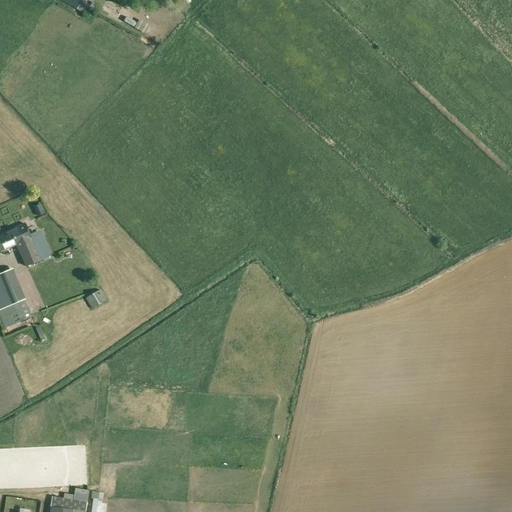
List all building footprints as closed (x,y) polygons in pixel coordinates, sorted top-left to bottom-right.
[(81,0),(61,0),(77,9),(81,0)] [(126,17),(124,21),(134,27),(136,23),(126,17)] [(26,266),(49,255),(40,233),(30,237),(24,223),(1,234),(2,236),(0,236),(0,250),(16,244),(26,266)] [(0,273),(0,309),(25,299),(25,298),(12,268),(0,273)] [(91,308),(106,300),(100,289),(85,298),(91,308)] [(32,316),(25,299),(0,309),(0,317),(5,328),(32,316)] [(82,501),(74,500),(52,496),(50,506),(73,509),(81,511),(86,511),(87,502),(82,501)]
